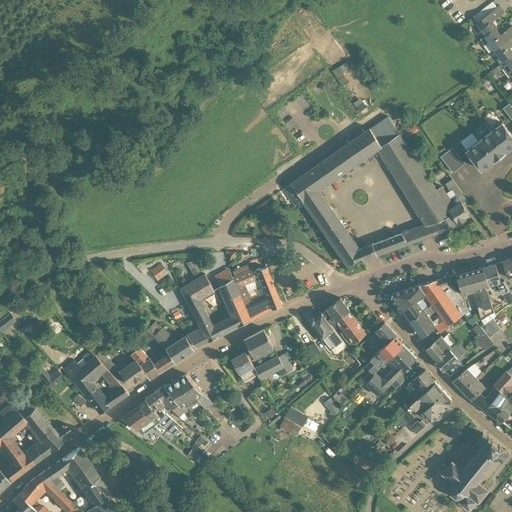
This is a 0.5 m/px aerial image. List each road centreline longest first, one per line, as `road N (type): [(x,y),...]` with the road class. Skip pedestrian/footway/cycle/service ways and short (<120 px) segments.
road 1 (tertiary): [(0,499),(181,366),(348,286)]
road 2 (track): [(220,241),(69,262),(0,288)]
road 3 (tertiary): [(511,245),(460,260),(423,259),(356,284)]
road 4 (residential): [(459,400),(356,284)]
road 5 (unclassified): [(368,511),(383,472),(459,400)]
road 6 (unclassified): [(348,286),(295,248),(220,241)]
